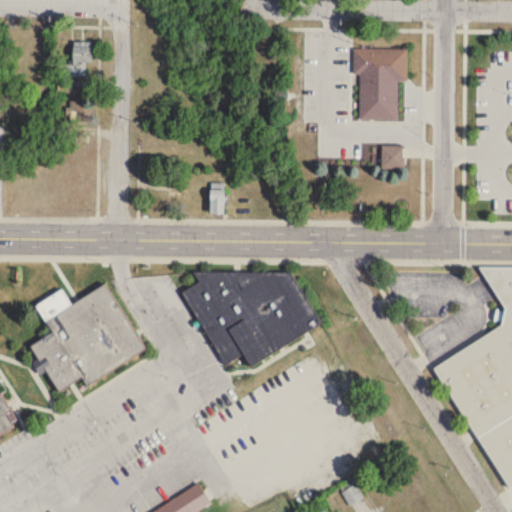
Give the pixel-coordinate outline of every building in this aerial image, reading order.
[(57,77),(90,77),(90,42),(71,42),(71,65),(57,65),(57,77)] [(407,50),(354,49),(353,75),(359,75),(359,120),(397,120),(397,81),(407,81),(407,50)] [(71,90),(71,81),(57,81),(57,90),(71,90)] [(71,120),(81,121),(81,103),(71,102),(71,120)] [(404,170),(404,146),(378,146),(378,170),(404,170)] [(209,216),(224,216),(224,184),(209,184),(209,216)] [(226,360),(242,350),(250,361),(317,321),(280,258),(206,258),(195,264),(200,273),(183,284),(226,360)] [(511,266),(482,266),(481,270),(501,305),(501,327),(435,363),(503,488),(511,483),(511,266)] [(149,337),(108,275),(69,299),(60,289),(41,301),(49,311),(56,322),(32,338),(61,383),(85,367),(90,376),(149,337)] [(0,431),(23,418),(3,382),(0,383),(0,431)] [(188,511),(215,494),(204,475),(144,511),(188,511)] [(362,497),(354,485),(343,493),(351,504),(362,497)]
